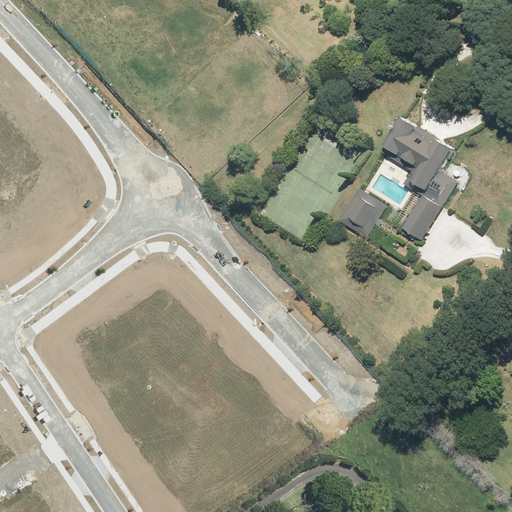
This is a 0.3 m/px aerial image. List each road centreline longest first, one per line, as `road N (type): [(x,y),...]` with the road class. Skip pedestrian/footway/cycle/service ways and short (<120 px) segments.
road 1 (residential): [(180,208),(361,412)]
road 2 (residential): [(150,171),(0,7)]
road 3 (residential): [(0,329),(150,211)]
road 4 (residential): [(152,382),(247,487)]
road 5 (residential): [(0,335),(69,439)]
